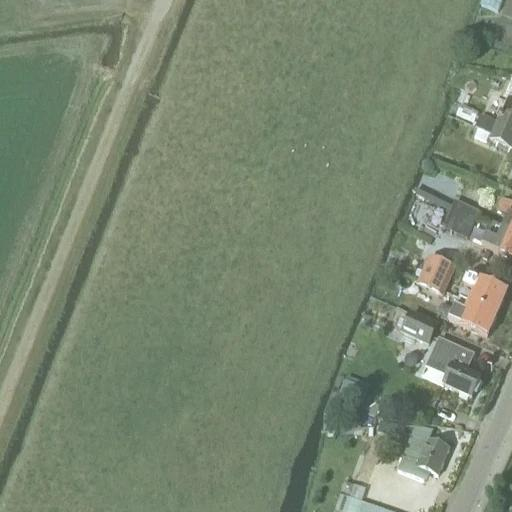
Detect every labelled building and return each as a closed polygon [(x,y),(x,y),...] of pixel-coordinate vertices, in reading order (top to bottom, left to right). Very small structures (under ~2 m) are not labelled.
[(511,102),(508,101),(500,120),(511,125),(511,102)] [(481,119),(475,130),(491,137),(496,126),(481,119)] [(496,128),(489,144),(491,145),(511,154),(511,153),(511,125),(500,120),(496,128)] [(511,208),(502,203),(497,215),(507,221),(503,231),(502,232),(511,236),(511,208)] [(444,232),(456,237),(467,210),(456,205),(452,214),(444,232)] [(467,210),(456,237),(468,242),(479,215),(467,210)] [(492,226),(482,249),(511,262),(511,236),(502,232),(503,231),(492,226)] [(430,294),(442,266),(430,261),(418,288),(430,294)] [(442,266),(430,294),(442,299),(455,271),(442,266)] [(475,295),(470,306),(498,318),(508,295),(469,279),(464,291),(475,295)] [(488,341),(498,318),(470,306),(466,316),(454,311),(448,324),(488,341)] [(429,351),(438,329),(412,317),(402,339),(429,351)] [(425,371),(421,380),(443,390),(472,403),(481,382),(466,376),(474,358),(439,342),(425,371)] [(361,412),(370,389),(346,380),(337,403),(361,412)] [(404,441),(405,428),(381,425),(379,436),(404,441)] [(430,445),(434,434),(417,429),(413,440),(411,440),(397,473),(425,485),(429,476),(438,480),(449,454),(430,445)] [(379,511),(363,507),(350,503),(346,511),(379,511)]
